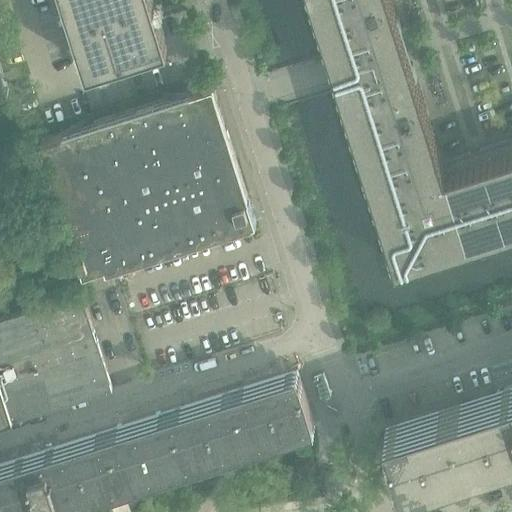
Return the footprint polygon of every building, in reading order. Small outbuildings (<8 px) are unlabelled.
[(69,0),(90,64),(170,39),(157,0),(69,0)] [(392,0),(313,0),(325,38),(324,38),(329,53),(335,71),(340,88),(345,103),(346,103),(397,264),(511,227),(511,138),(443,160),(413,65),(408,48),(402,29),(392,0)] [(0,92),(8,90),(0,65),(0,92)] [(212,84),(41,138),(83,272),(105,264),(107,268),(256,221),(213,85),(212,84)] [(82,292),(0,317),(0,423),(112,388),(82,292)] [(59,502),(61,501),(60,497),(74,493),(75,496),(110,485),(109,482),(137,473),(138,476),(173,465),(172,462),(200,453),(201,456),(236,445),(315,421),(298,368),(0,461),(0,511),(24,511),(29,511),(28,507),(42,503),(43,507),(51,504),(52,506),(54,506),(56,506),(58,505),(60,504),(59,502)] [(511,385),(422,414),(386,426),(403,482),(511,447),(511,385)]
